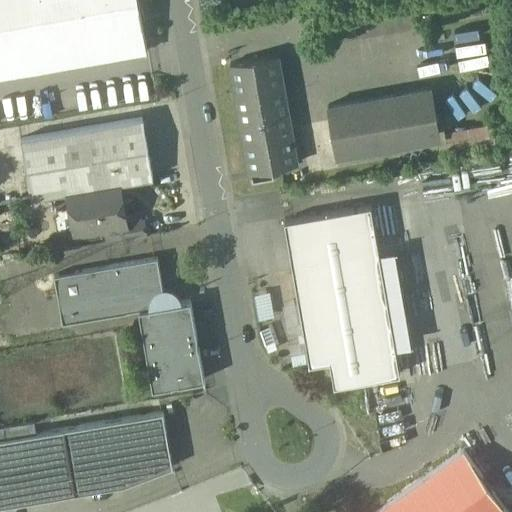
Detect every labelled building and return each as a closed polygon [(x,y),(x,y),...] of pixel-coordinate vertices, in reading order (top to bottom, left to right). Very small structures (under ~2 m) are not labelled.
[(23,0),(0,4),(0,47),(142,23),(137,0),(23,0)] [(0,47),(0,77),(147,51),(142,23),(0,47)] [(278,56),(230,64),(249,172),(297,164),(278,56)] [(432,88),(328,106),(335,149),(439,131),(432,88)] [(143,118),(21,139),(31,198),(52,194),(53,195),(68,192),(119,183),(153,177),(143,118)] [(119,183),(68,192),(75,233),(106,227),(122,224),(122,220),(120,209),(123,205),(119,183)] [(371,205),(285,220),(310,363),(330,360),(334,385),(400,373),(371,205)] [(142,217),(122,220),(122,224),(106,227),(109,242),(145,235),(142,217)] [(157,258),(54,276),(63,323),(127,311),(139,308),(143,331),(144,331),(144,334),(143,335),(153,388),(173,385),(173,384),(179,383),(179,384),(204,379),(199,348),(198,348),(197,340),(198,340),(191,300),(181,302),(180,298),(178,295),(171,290),(167,289),(163,289),(157,258)] [(163,411),(0,439),(0,505),(125,484),(173,465),(163,411)] [(510,511),(465,448),(375,511),(510,511)]
